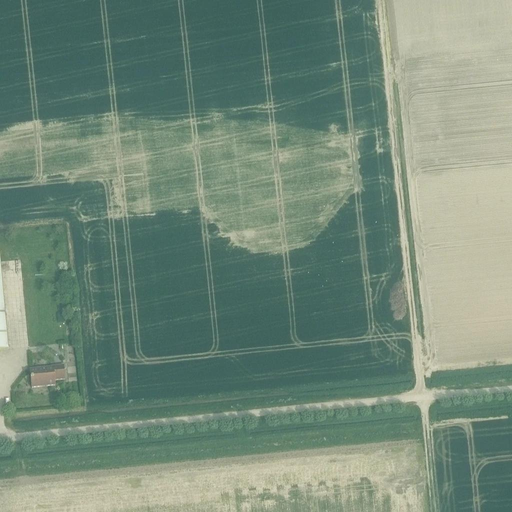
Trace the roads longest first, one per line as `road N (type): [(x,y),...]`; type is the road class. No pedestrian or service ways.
road 1 (unclassified): [(0,441),(511,387)]
road 2 (track): [(421,396),(379,0)]
